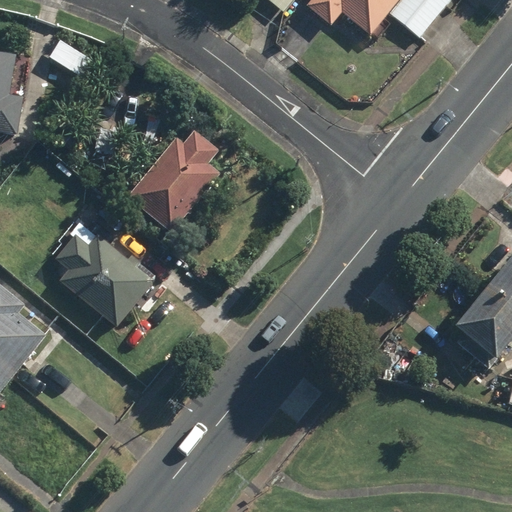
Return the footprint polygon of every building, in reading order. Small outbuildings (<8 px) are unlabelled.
[(300,0),(263,0),(287,18),(300,0)] [(399,0),(314,0),(313,3),(367,43),(399,0)] [(415,0),(398,21),(422,41),(454,3),(450,0),(415,0)] [(0,59),(0,135),(14,138),(27,64),(0,59)] [(114,95),(94,119),(106,129),(126,106),(114,95)] [(219,155),(195,137),(185,148),(176,141),(131,201),(177,236),(222,176),(210,166),(219,155)] [(52,165),(35,187),(74,218),(91,196),(52,165)] [(103,238),(90,253),(75,241),(56,264),(70,275),(62,285),(119,335),(161,289),(103,238)] [(511,262),(451,338),(492,372),(511,347),(511,262)] [(0,401),(50,342),(23,319),(27,314),(0,290),(0,401)] [(63,348),(51,362),(84,389),(96,375),(63,348)] [(323,393),(305,378),(280,410),(299,424),(323,393)]
